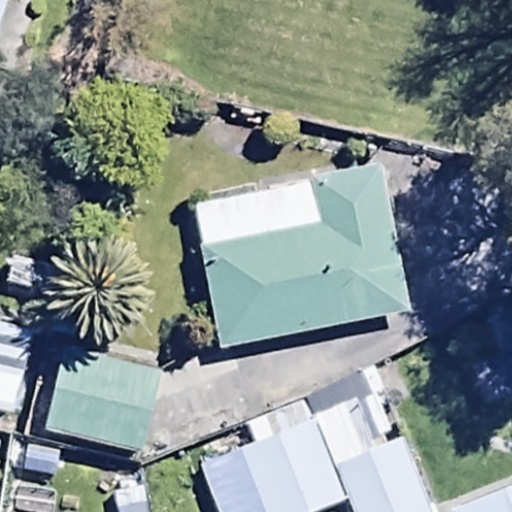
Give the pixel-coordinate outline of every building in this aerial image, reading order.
[(373,161),(186,199),(215,341),(402,303),(373,161)] [(0,310),(0,409),(8,412),(29,317),(0,310)] [(207,336),(169,354),(187,390),(234,366),(224,345),(214,350),(207,336)] [(58,341),(34,426),(138,455),(161,370),(58,341)] [(312,420),(342,496),(347,511),(427,511),(399,434),(345,454),(330,413),(312,420)] [(298,511),(342,496),(312,420),(233,449),(256,511),(298,511)] [(511,511),(511,474),(441,505),(444,511),(511,511)]
